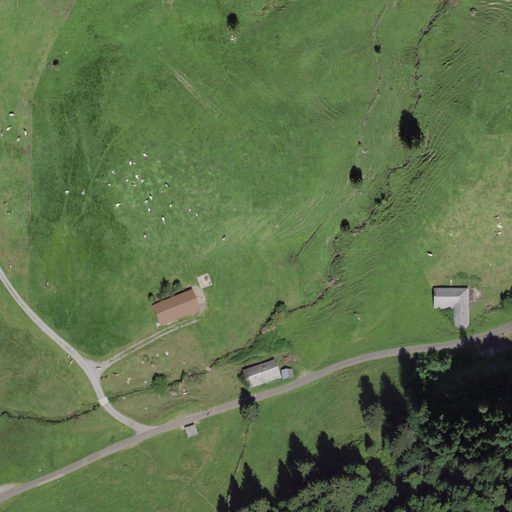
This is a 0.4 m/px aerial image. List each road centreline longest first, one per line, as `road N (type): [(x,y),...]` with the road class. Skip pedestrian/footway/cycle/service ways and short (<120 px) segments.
road 1 (track): [(511,330),(338,367),(14,488)]
road 2 (track): [(0,273),(25,309),(84,363),(105,405),(146,435)]
